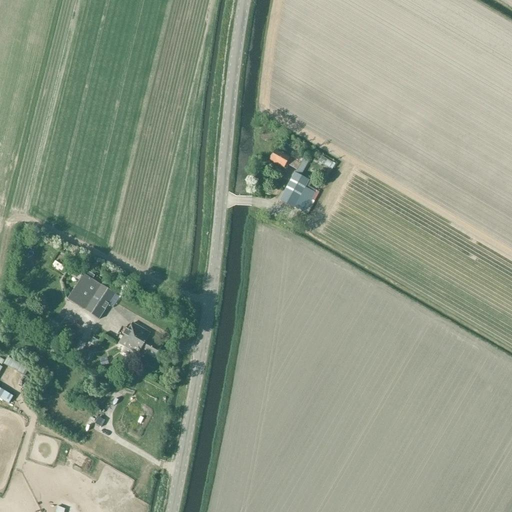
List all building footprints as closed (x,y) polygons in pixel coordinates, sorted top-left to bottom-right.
[(301,164),(290,158),(291,158),(277,150),(270,161),(284,170),(287,165),(297,170),(295,173),(280,201),(294,209),(295,208),(306,213),(316,194),(306,188),(310,181),(301,176),(310,160),(305,158),(301,164)] [(65,252),(58,264),(64,268),(72,256),(65,252)] [(116,295),(91,279),(93,275),(79,266),(75,272),(83,277),(68,300),(99,320),(116,295)] [(148,339),(151,334),(130,322),(118,344),(124,348),(133,353),(139,356),(141,351),(155,359),(162,347),(148,339)] [(81,341),(76,352),(81,355),(86,344),(81,341)] [(15,356),(11,364),(32,374),(36,366),(15,356)] [(93,376),(115,389),(118,384),(96,371),(93,376)] [(98,380),(91,392),(100,397),(107,385),(98,380)] [(108,386),(103,399),(113,404),(119,391),(108,386)] [(99,418),(95,424),(101,428),(105,421),(99,418)]
